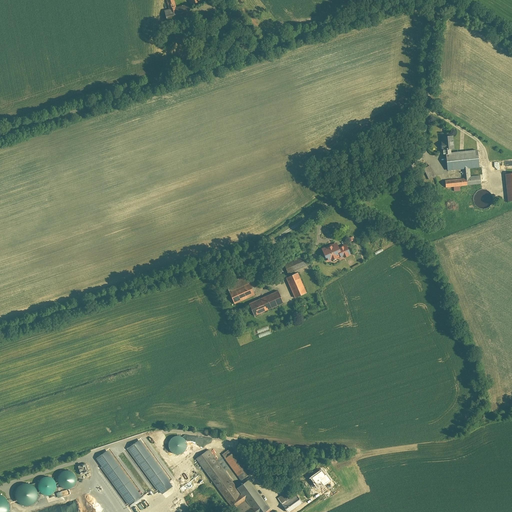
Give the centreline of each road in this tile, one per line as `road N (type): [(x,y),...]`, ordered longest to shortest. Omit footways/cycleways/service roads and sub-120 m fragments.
road 1 (residential): [(410,0),(0,136)]
road 2 (residential): [(262,248),(340,197),(421,163),(432,0)]
road 3 (track): [(0,334),(262,248)]
